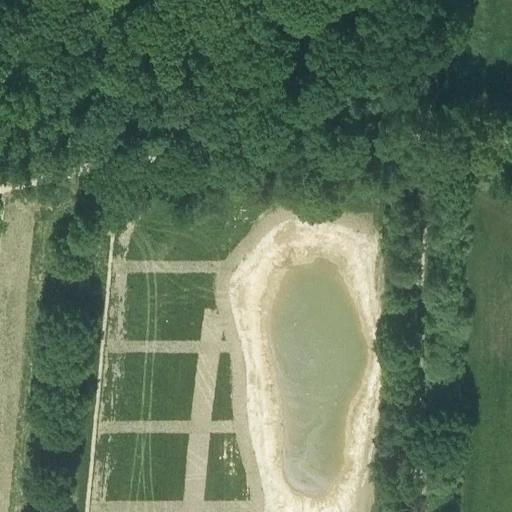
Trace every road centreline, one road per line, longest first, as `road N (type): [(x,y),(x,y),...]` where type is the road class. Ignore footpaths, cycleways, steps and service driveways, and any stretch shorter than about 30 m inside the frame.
road 1 (track): [(0,188),(187,154),(422,139)]
road 2 (track): [(422,139),(416,511)]
road 3 (track): [(422,139),(424,0)]
